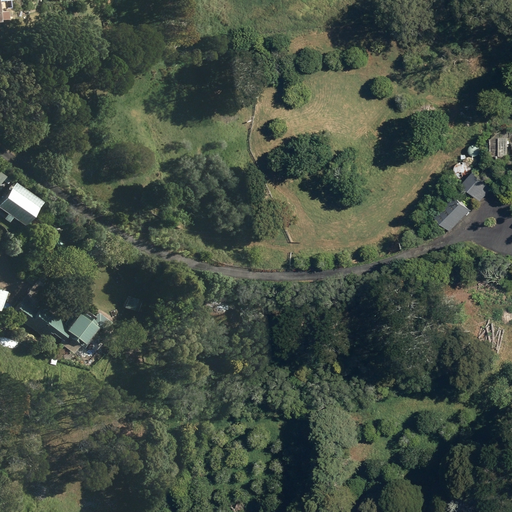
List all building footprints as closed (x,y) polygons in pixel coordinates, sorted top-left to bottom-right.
[(510,156),(511,137),(492,137),(492,156),(510,156)] [(479,170),(464,184),(481,202),(496,188),(479,170)] [(0,179),(6,182),(9,178),(0,171),(0,179)] [(0,208),(6,213),(2,218),(8,222),(11,216),(23,225),(40,201),(12,181),(0,197),(0,208)] [(459,195),(437,214),(451,230),(473,211),(459,195)] [(91,240),(82,252),(93,261),(102,249),(91,240)] [(50,332),(78,353),(99,326),(102,328),(109,320),(97,311),(91,318),(76,306),(73,311),(36,282),(11,313),(44,339),(50,332)] [(140,299),(127,294),(123,307),(136,311),(140,299)]
